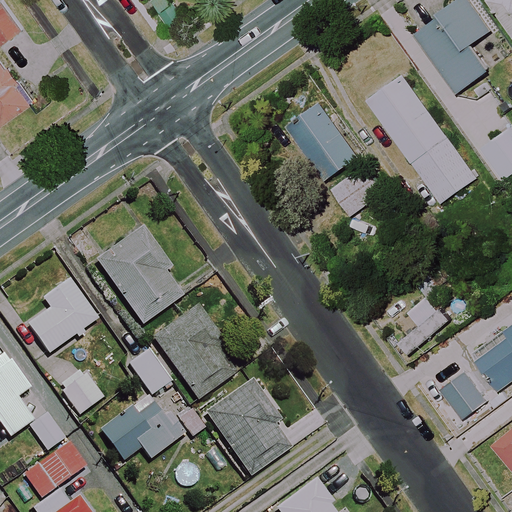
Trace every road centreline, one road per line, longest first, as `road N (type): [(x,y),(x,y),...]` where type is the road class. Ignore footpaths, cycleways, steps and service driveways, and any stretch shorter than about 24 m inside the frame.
road 1 (residential): [(450,511),(163,109)]
road 2 (tertiary): [(163,109),(0,226)]
road 3 (tertiary): [(316,0),(163,109)]
road 4 (residential): [(163,109),(85,0)]
